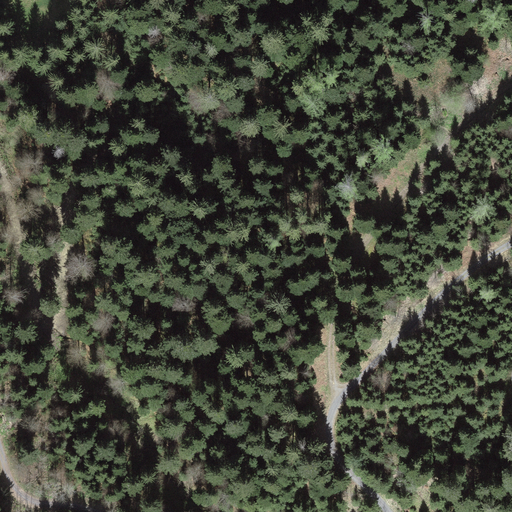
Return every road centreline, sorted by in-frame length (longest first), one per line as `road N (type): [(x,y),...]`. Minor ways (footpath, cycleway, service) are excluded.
road 1 (track): [(333,407),(334,303),(354,254),(420,169),(511,81)]
road 2 (track): [(388,511),(333,451),(333,407),(455,283),(511,240)]
road 3 (track): [(0,455),(18,496),(98,511)]
